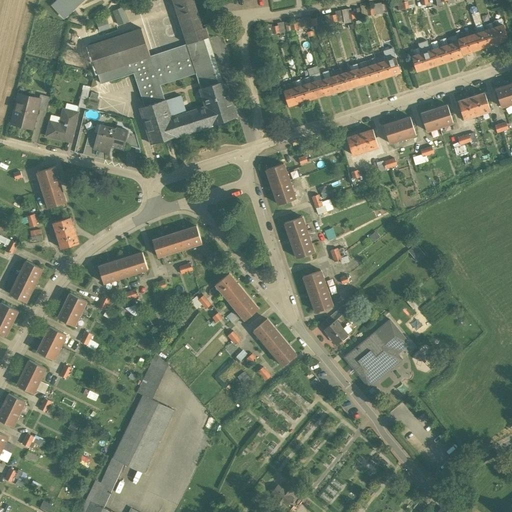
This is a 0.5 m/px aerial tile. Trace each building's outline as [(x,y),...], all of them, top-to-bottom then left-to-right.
[(65,18),(84,0),(57,0),(52,5),(65,18)] [(203,28),(193,0),(172,0),(187,44),(204,39),(209,37),(205,27),(203,28)] [(373,7),(374,14),(382,12),(380,3),(373,4),(373,7)] [(476,3),(469,5),(472,14),(478,12),(476,3)] [(362,16),(368,15),(367,8),(366,4),(360,6),(362,16)] [(129,21),(124,7),(115,11),(119,24),(129,21)] [(110,27),(107,17),(96,21),(100,31),(110,27)] [(503,24),(496,27),(495,22),(492,22),(494,27),(499,42),(508,39),(503,24)] [(494,27),(487,30),(486,24),(483,25),(485,30),(490,45),(499,42),(494,27)] [(485,30),(478,32),(477,27),(474,28),(476,33),(481,48),(490,45),(485,30)] [(141,28),(88,45),(97,74),(98,74),(150,56),(141,28)] [(476,33),(469,35),(468,30),(465,31),(467,36),(472,51),(481,48),(476,33)] [(467,36),(460,38),(459,33),(456,34),(458,39),(462,54),(472,51),(467,36)] [(458,41),(451,44),(449,38),(447,39),(448,44),(453,59),(463,56),(458,41)] [(165,99),(160,85),(196,73),(201,88),(218,82),(204,39),(187,44),(150,56),(98,74),(101,84),(134,73),(144,106),(165,99)] [(448,44),(442,46),(440,41),(438,42),(439,47),(444,62),(453,59),(448,44)] [(439,47),(433,49),(431,44),(428,45),(430,50),(435,65),(444,62),(439,47)] [(430,50),(424,52),(422,47),(419,48),(421,53),(426,68),(435,65),(430,50)] [(421,53),(414,55),(413,50),(410,51),(412,56),(417,71),(426,68),(421,53)] [(395,57),(388,59),(387,54),(384,55),(386,60),(391,75),(400,72),(395,57)] [(386,60),(379,62),(378,57),(375,58),(377,63),(382,78),(391,75),(386,60)] [(377,63),(370,65),(368,60),(366,61),(368,66),(373,81),(382,78),(377,63)] [(368,66),(361,68),(359,63),(357,63),(359,69),(363,84),(373,81),(368,66)] [(358,68),(351,70),(349,65),(347,66),(349,71),(354,86),(363,83),(358,68)] [(349,71),(342,73),(340,68),(338,69),(340,74),(345,89),(354,86),(349,71)] [(345,89),(340,74),(333,76),(331,71),(329,71),(330,77),(335,92),(345,89)] [(330,77),(324,79),(322,74),(320,74),(321,79),(321,80),(326,95),(335,92),(330,77)] [(326,94),(321,79),(314,81),(312,76),(310,77),(311,82),(316,97),(326,94)] [(311,82),(305,84),(303,79),(300,80),(302,85),(307,100),(316,97),(311,82)] [(201,88),(200,88),(206,107),(186,113),(171,118),(165,100),(165,99),(144,106),(140,107),(152,144),(237,117),(225,80),(218,82),(201,88)] [(302,85),(296,87),(294,82),(291,82),(293,88),(298,103),(307,100),(302,85)] [(511,83),(496,89),(502,107),(511,103),(511,83)] [(293,88),(287,90),(285,85),(282,85),(284,91),(289,106),(298,103),(293,88)] [(82,90),(78,107),(85,108),(89,91),(82,90)] [(485,93),(459,101),(464,119),(490,110),(485,93)] [(39,99),(19,94),(11,123),(32,128),(37,109),(39,99)] [(49,97),(40,94),(39,99),(37,109),(46,111),(49,97)] [(181,95),(165,100),(171,118),(186,113),(181,95)] [(90,97),(89,97),(87,102),(98,105),(99,100),(97,99),(90,97)] [(98,105),(87,102),(86,108),(97,110),(98,105)] [(447,105),(421,113),(427,131),(453,122),(447,105)] [(78,112),(63,108),(59,123),(50,120),(48,126),(46,136),(71,142),(78,112)] [(410,117),(384,125),(390,143),(416,134),(410,117)] [(506,122),(495,126),(497,132),(509,129),(506,122)] [(116,129),(100,125),(98,132),(94,147),(94,149),(105,152),(107,144),(123,148),(124,145),(127,133),(116,130),(116,129)] [(373,129),(347,137),(353,155),(379,146),(373,129)] [(94,147),(98,132),(92,130),(89,132),(85,145),(94,147)] [(136,136),(127,133),(124,145),(140,148),(136,136)] [(469,134),(458,138),(460,144),(471,141),(469,134)] [(432,146),(421,150),(423,156),(434,153),(432,146)] [(306,156),(299,158),(301,164),(308,162),(306,156)] [(395,158),(384,162),(386,168),(397,165),(395,158)] [(284,163),(267,170),(279,204),(296,198),(284,163)] [(55,167),(37,172),(49,207),(66,201),(55,167)] [(358,170),(352,172),(354,179),(360,177),(358,170)] [(20,171),(14,173),(16,179),(22,177),(20,171)] [(323,205),(319,194),(312,197),(316,208),(323,205)] [(34,214),(27,216),(31,227),(37,225),(34,214)] [(71,216),(53,222),(61,248),(79,242),(71,216)] [(314,251),(303,217),(285,223),(297,257),(314,251)] [(197,226),(175,233),(180,249),(202,243),(197,226)] [(334,227),(326,230),(329,239),(337,237),(334,227)] [(31,230),(32,240),(43,238),(42,228),(31,230)] [(175,233),(153,240),(158,256),(180,249),(175,233)] [(17,243),(11,240),(6,250),(12,253),(17,243)] [(420,260),(427,254),(417,243),(410,249),(420,260)] [(342,259),(338,248),(331,250),(335,261),(342,259)] [(142,252),(121,259),(126,275),(148,268),(142,252)] [(214,255),(209,259),(214,264),(218,260),(214,255)] [(121,259),(99,265),(104,282),(126,275),(121,259)] [(43,269),(26,260),(10,293),(26,301),(43,269)] [(191,263),(179,266),(181,273),(193,269),(191,263)] [(333,305),(321,270),(304,276),(316,311),(333,305)] [(244,291),(229,273),(216,284),(230,302),(244,291)] [(347,275),(341,278),(343,283),(350,281),(347,275)] [(172,278),(165,280),(167,287),(168,292),(176,289),(172,278)] [(165,280),(153,283),(155,290),(167,287),(165,280)] [(136,289),(125,292),(127,299),(138,295),(136,289)] [(244,291),(230,302),(245,319),(258,308),(244,291)] [(87,300),(70,292),(58,317),(75,325),(87,300)] [(103,295),(98,306),(104,309),(110,298),(103,295)] [(211,304),(204,295),(198,299),(206,308),(211,304)] [(410,297),(406,300),(413,309),(417,306),(410,297)] [(18,310),(2,302),(0,305),(0,331),(6,335),(18,310)] [(347,302),(338,310),(342,315),(351,307),(347,302)] [(132,314),(140,312),(138,304),(129,306),(132,314)] [(338,310),(327,319),(331,324),(336,319),(337,320),(342,315),(338,310)] [(222,317),(218,312),(213,317),(217,321),(222,317)] [(282,337),(267,319),(254,330),(269,348),(282,337)] [(337,320),(336,319),(331,324),(325,329),(337,343),(348,334),(337,320)] [(390,319),(378,329),(398,354),(410,344),(390,319)] [(66,334),(50,326),(38,350),(54,358),(66,334)] [(378,329),(344,357),(367,385),(400,357),(398,354),(378,329)] [(86,330),(80,341),(87,344),(92,333),(86,330)] [(241,340),(233,330),(228,335),(236,344),(241,340)] [(282,337),(269,348),(283,365),(297,354),(282,337)] [(156,352),(137,392),(143,394),(152,399),(169,364),(168,362),(156,352)] [(252,353),(247,358),(251,362),(256,358),(252,353)] [(46,368),(29,359),(17,384),(34,392),(46,368)] [(318,363),(308,366),(355,421),(363,418),(318,363)] [(72,367),(65,364),(60,375),(67,378),(72,367)] [(271,375),(263,366),(258,371),(266,380),(271,375)] [(25,401),(9,393),(0,411),(0,418),(13,425),(25,401)] [(152,399),(143,394),(112,458),(124,463),(144,473),(174,410),(152,399)] [(45,397),(40,408),(46,411),(51,401),(45,397)] [(0,452),(8,436),(0,432),(0,452)] [(28,432),(22,443),(29,446),(34,436),(28,432)] [(112,457),(101,482),(95,480),(80,511),(86,511),(92,502),(104,507),(124,463),(112,458),(112,457)] [(17,471),(10,468),(5,478),(12,481),(17,471)] [(14,481),(23,486),(29,473),(20,468),(14,481)] [(285,490),(278,485),(272,492),(279,498),(274,503),(279,507),(284,501),(286,503),(292,496),(290,494),(294,489),(289,485),(285,490)] [(113,511),(112,511),(112,510),(110,509),(110,510),(104,507),(92,502),(86,511),(113,511)]
